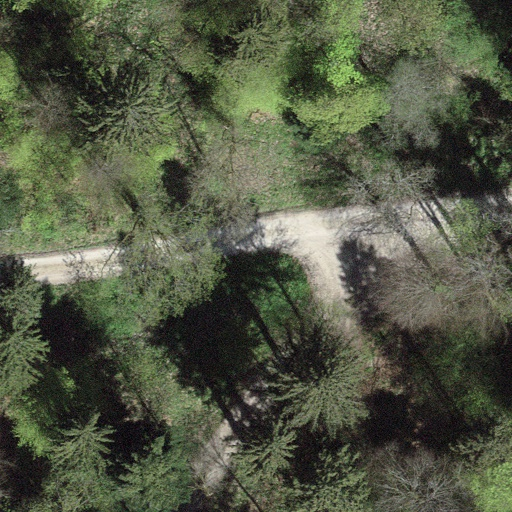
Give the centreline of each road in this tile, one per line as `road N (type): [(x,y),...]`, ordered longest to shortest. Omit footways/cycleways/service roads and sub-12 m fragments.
road 1 (track): [(427,216),(0,265)]
road 2 (track): [(427,216),(340,299),(167,511)]
